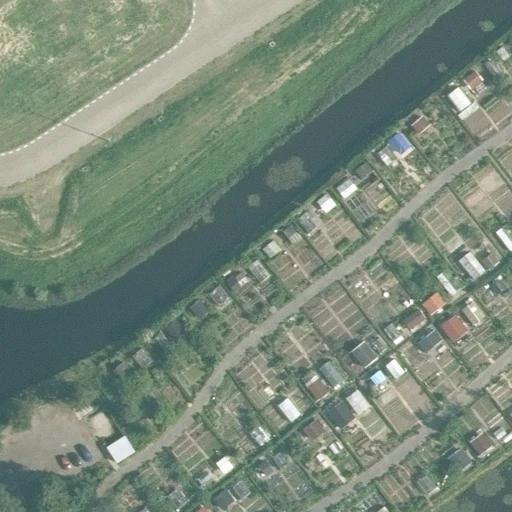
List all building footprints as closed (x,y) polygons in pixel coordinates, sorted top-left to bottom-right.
[(474,71),(463,79),(470,89),(481,80),(474,71)] [(410,125),(417,134),(428,125),(421,116),(410,125)] [(365,162),(354,170),(360,179),(372,170),(365,162)] [(316,201),(323,209),(332,202),(325,193),(316,201)] [(290,225),(283,230),(293,243),(300,238),(290,225)] [(498,261),(491,253),(480,261),(487,270),(498,261)] [(231,276),(225,280),(233,291),(240,286),(234,278),(233,279),(231,276)] [(505,287),(499,279),(491,286),(497,294),(505,287)] [(442,304),(434,293),(423,302),(431,313),(442,304)] [(409,329),(424,318),(417,309),(402,320),(409,329)] [(451,315),(440,323),(450,337),(461,329),(451,315)] [(175,320),(165,328),(174,340),(185,333),(175,320)] [(433,328),(425,334),(433,343),(440,337),(433,328)] [(376,358),(365,344),(353,354),(364,368),(376,358)] [(131,371),(123,361),(111,371),(119,381),(131,371)] [(384,379),(379,371),(369,377),(375,385),(384,379)] [(328,392),(317,378),(307,386),(316,400),(328,392)] [(348,414),(339,403),(328,412),(336,423),(348,414)] [(324,432),(315,419),(302,430),(311,442),(324,432)] [(107,445),(117,461),(135,450),(126,434),(107,445)] [(471,446),(479,455),(491,446),(484,436),(471,446)] [(223,473),(232,467),(224,457),(216,463),(223,473)] [(257,466),(264,476),(273,470),(266,461),(257,466)] [(234,500),(225,489),(212,498),(221,510),(234,500)]
